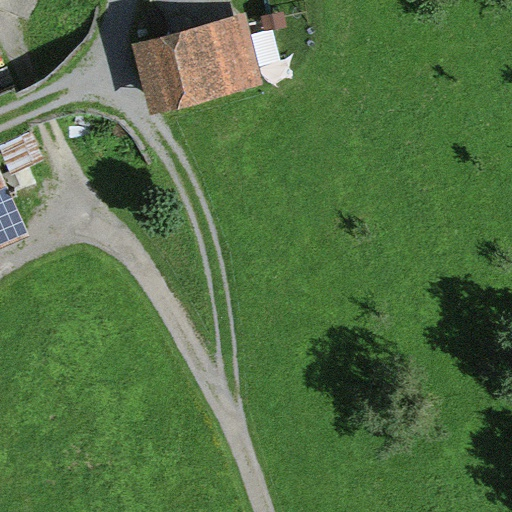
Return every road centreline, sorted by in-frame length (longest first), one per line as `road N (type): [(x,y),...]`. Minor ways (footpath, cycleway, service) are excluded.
road 1 (track): [(264,511),(226,414),(0,25)]
road 2 (track): [(226,414),(221,282),(144,88),(134,0)]
